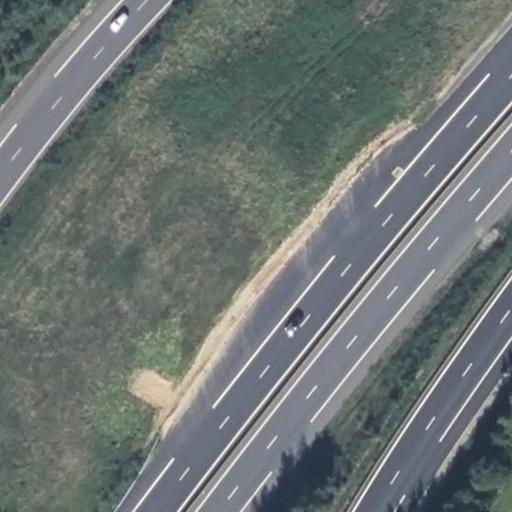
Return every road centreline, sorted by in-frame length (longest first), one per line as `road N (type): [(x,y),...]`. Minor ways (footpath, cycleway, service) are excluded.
road 1 (motorway): [(511,83),(306,325),(161,511)]
road 2 (motorway): [(224,511),(511,161)]
road 3 (motorway): [(374,511),(511,314)]
road 4 (motorway): [(154,0),(0,182)]
